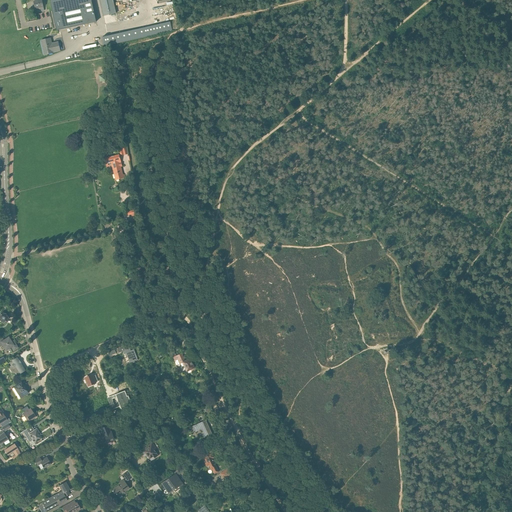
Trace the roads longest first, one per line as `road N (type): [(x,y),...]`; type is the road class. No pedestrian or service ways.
road 1 (track): [(179,304),(126,136),(121,54),(169,35)]
road 2 (residential): [(100,511),(66,457),(22,298),(7,283)]
road 3 (track): [(182,311),(285,511)]
road 4 (track): [(41,373),(182,311)]
road 5 (tertiary): [(0,274),(8,243),(0,129)]
road 6 (track): [(186,28),(303,0)]
